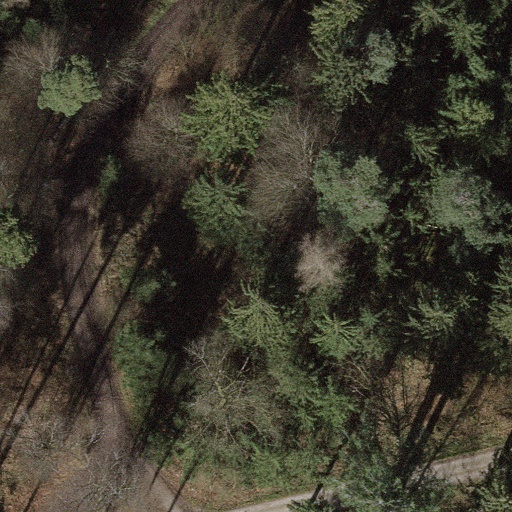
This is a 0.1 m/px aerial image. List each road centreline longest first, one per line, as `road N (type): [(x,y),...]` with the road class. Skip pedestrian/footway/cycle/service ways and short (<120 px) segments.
road 1 (track): [(186,511),(102,369),(78,242),(110,126),(211,0)]
road 2 (track): [(262,511),(511,451)]
